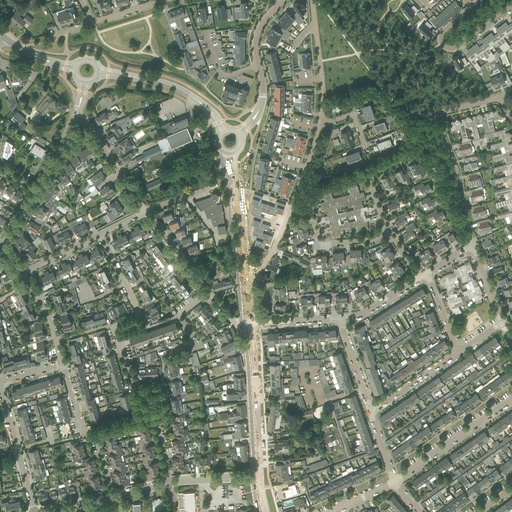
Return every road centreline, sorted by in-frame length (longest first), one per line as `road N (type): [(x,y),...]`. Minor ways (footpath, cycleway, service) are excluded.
road 1 (residential): [(169,482),(154,418),(162,417),(157,388),(134,389),(113,325)]
road 2 (track): [(438,114),(398,105),(311,0)]
road 3 (residential): [(245,282),(280,236),(318,125)]
road 4 (secondary): [(260,476),(249,325)]
road 5 (residential): [(111,496),(96,437),(83,429),(62,363)]
road 6 (residential): [(393,483),(511,399)]
road 7 (residential): [(388,231),(370,173),(443,139)]
road 8 (residential): [(478,0),(442,31),(447,48),(511,7)]
road 9 (residential): [(318,125),(322,78),(311,0)]
